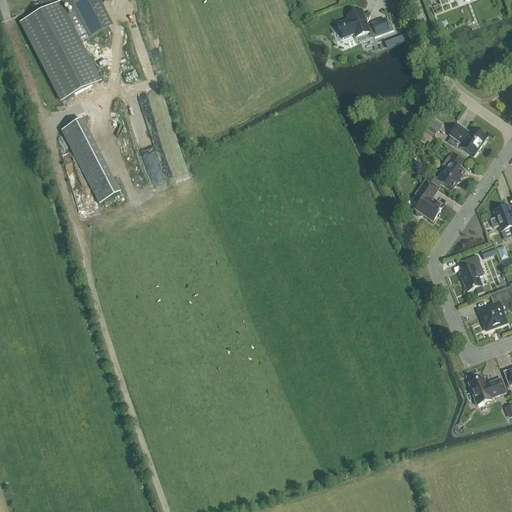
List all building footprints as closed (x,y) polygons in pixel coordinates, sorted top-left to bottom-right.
[(65,0),(75,18),(101,4),(109,0),(65,0)] [(102,83),(65,2),(23,20),(60,102),(102,83)] [(348,21),(336,25),(339,32),(338,35),(340,41),(343,42),(350,39),(351,37),(353,36),(355,40),(357,46),(372,40),(371,38),(373,37),(374,40),(394,33),(393,32),(390,24),(386,25),(384,20),(371,25),(367,27),(366,24),(367,24),(370,18),(364,16),(363,16),(361,11),(346,17),(348,21)] [(387,51),(406,43),(411,41),(408,34),(384,44),(387,51)] [(437,133),(442,126),(432,119),(427,126),(437,133)] [(449,137),(461,145),(459,148),(473,158),(486,139),(472,129),(468,135),(464,132),(464,131),(457,126),(449,137)] [(423,134),(421,138),(427,142),(429,144),(432,140),(423,134)] [(434,178),(431,183),(439,188),(442,185),(451,191),(456,184),(460,184),(459,180),(464,173),(457,169),(462,162),(451,155),(445,164),(442,168),(445,171),(438,181),(434,178)] [(416,216),(417,218),(419,218),(421,218),(423,217),(433,223),(438,216),(439,216),(440,215),(439,214),(443,208),(432,200),(439,190),(426,181),(415,197),(421,202),(415,211),(416,212),(416,214),(416,216)] [(493,214),(494,213),(497,219),(490,221),(491,222),(491,221),(494,229),(493,229),(494,230),(500,227),(502,232),(500,233),(509,230),(511,237),(511,216),(510,218),(507,209),(509,208),(508,207),(493,213),(493,214)] [(490,258),(496,256),(493,250),(488,252),(490,258)] [(474,291),(475,290),(477,296),(484,294),(478,279),(482,278),(483,275),(477,258),(461,264),(464,271),(458,273),(461,282),(462,281),(467,293),(472,291),(472,292),(474,291)] [(494,306),(478,312),(482,323),(486,332),(506,325),(499,305),(510,300),(506,291),(486,298),(487,299),(491,297),(494,306)] [(511,369),(503,373),(508,388),(511,386),(511,369)] [(476,407),(491,401),(491,400),(506,394),(501,380),(489,385),(489,386),(486,387),(483,380),(468,386),(476,407)]
